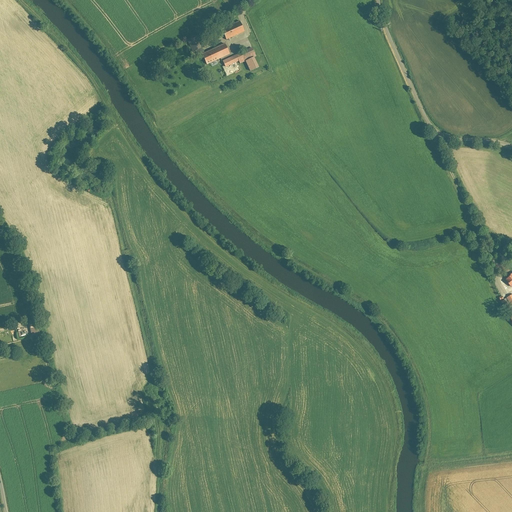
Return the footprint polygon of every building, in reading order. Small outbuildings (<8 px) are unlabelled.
[(222,30),(226,40),(244,32),(240,22),(222,30)] [(186,41),(191,53),(202,49),(196,36),(186,41)] [(204,54),(208,64),(228,54),(224,44),(204,54)] [(240,70),(238,66),(245,63),(250,72),(258,68),(254,58),(256,57),(251,48),(223,61),(227,68),(223,70),(226,77),(240,70)] [(37,318),(28,319),(30,335),(38,334),(37,318)]
